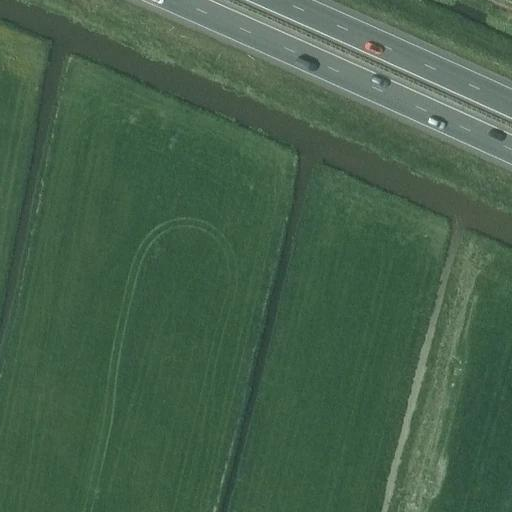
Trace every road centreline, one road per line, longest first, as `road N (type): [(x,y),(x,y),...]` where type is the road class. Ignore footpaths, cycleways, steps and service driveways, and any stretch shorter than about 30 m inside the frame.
road 1 (trunk): [(170,0),(511,150)]
road 2 (trunk): [(511,106),(277,0)]
